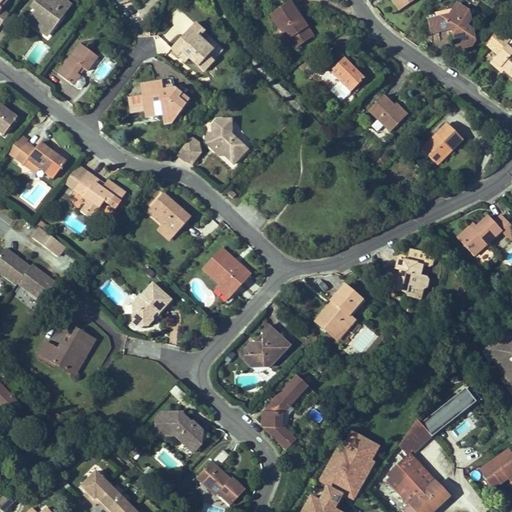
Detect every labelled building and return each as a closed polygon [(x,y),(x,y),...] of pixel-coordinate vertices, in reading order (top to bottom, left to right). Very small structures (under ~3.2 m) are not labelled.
[(0,0),(0,27),(9,16),(1,9),(0,8),(0,5),(4,1),(8,0),(7,0),(0,0)] [(66,2),(63,0),(44,0),(36,11),(28,22),(37,29),(40,25),(49,32),(54,25),(56,26),(64,15),(59,12),(66,2)] [(36,11),(44,0),(36,0),(31,7),(36,11)] [(415,0),(392,0),(399,11),(415,0)] [(290,1),(270,15),(293,49),(313,36),(296,10),(290,1)] [(64,15),(71,5),(66,2),(59,12),(64,15)] [(466,29),(467,12),(462,6),(456,8),(434,12),(436,17),(439,32),(454,29),(455,31),(453,34),(455,45),(461,49),(471,47),(475,41),(473,29),(466,29)] [(439,32),(436,17),(427,19),(431,34),(439,32)] [(224,50),(195,23),(190,29),(219,55),(224,50)] [(49,32),(40,25),(37,29),(46,36),(49,32)] [(190,29),(171,49),(179,56),(182,52),(188,57),(204,72),(219,55),(190,29)] [(511,39),(511,40),(510,42),(497,30),(486,45),(498,55),(493,60),(493,61),(504,70),(511,77),(511,39)] [(80,44),(58,74),(77,89),(82,88),(85,84),(85,79),(83,77),(77,73),(82,67),(87,72),(98,57),(80,44)] [(188,57),(182,52),(179,56),(185,61),(188,57)] [(364,79),(344,58),(325,77),(345,97),(364,79)] [(504,70),(493,61),(491,63),(502,73),(504,70)] [(83,77),(87,72),(82,67),(77,73),(83,77)] [(171,80),(141,85),(143,96),(129,98),(131,113),(145,111),(146,118),(163,115),(165,125),(171,124),(185,104),(178,98),(181,94),(175,89),(172,89),(171,80)] [(189,100),(181,94),(178,98),(185,104),(189,100)] [(384,96),(369,110),(391,132),(405,117),(394,106),(384,96)] [(396,104),(394,106),(405,117),(407,115),(396,104)] [(17,118),(0,105),(0,131),(4,135),(17,118)] [(212,125),(205,125),(206,143),(210,143),(210,146),(213,149),(217,149),(234,164),(241,157),(237,153),(244,145),(238,141),(232,141),(231,119),(217,120),(212,125)] [(437,165),(462,140),(447,124),(421,149),(437,165)] [(14,158),(26,142),(28,140),(20,134),(7,152),(14,158)] [(190,136),(177,154),(185,161),(192,164),(201,153),(199,143),(190,136)] [(35,149),(26,142),(14,158),(24,165),(28,160),(53,179),(66,162),(40,142),(35,149)] [(241,157),(248,149),(244,145),(237,153),(241,157)] [(66,184),(74,189),(86,171),(79,166),(66,184)] [(86,171),(74,189),(89,200),(83,209),(93,217),(105,201),(115,208),(126,193),(108,180),(105,185),(102,188),(97,185),(100,181),(86,171)] [(163,194),(148,211),(163,225),(174,235),(175,235),(190,219),(163,194)] [(470,226),(457,238),(474,256),(501,231),(510,242),(511,240),(511,227),(501,215),(493,222),(488,216),(476,227),(473,230),(470,226)] [(37,219),(34,223),(42,229),(45,225),(37,219)] [(174,235),(163,225),(158,230),(169,240),(174,235)] [(45,248),(53,238),(40,228),(33,238),(45,248)] [(57,257),(65,247),(53,238),(45,248),(57,257)] [(222,248),(203,269),(220,284),(225,290),(228,287),(235,293),(251,276),(238,264),(234,268),(230,264),(234,260),(222,248)] [(18,283),(30,267),(5,249),(0,255),(0,272),(16,285),(18,283)] [(407,261),(398,259),(396,270),(401,271),(400,276),(399,277),(402,280),(398,283),(396,291),(405,293),(408,297),(420,300),(426,276),(420,275),(422,265),(428,267),(432,265),(433,258),(431,255),(410,250),(408,256),(411,260),(410,262),(407,261)] [(56,284),(32,265),(30,267),(18,283),(42,302),(56,284)] [(400,276),(394,275),(393,282),(398,283),(402,280),(399,277),(400,276)] [(171,300),(153,283),(141,296),(140,295),(132,303),(133,322),(143,321),(143,326),(148,326),(153,321),(152,317),(157,312),(159,314),(171,300)] [(235,293),(228,287),(225,290),(220,284),(215,289),(228,300),(235,293)] [(349,316),(362,300),(345,285),(331,301),(333,303),(331,306),(329,305),(315,322),(325,330),(328,327),(340,337),(355,321),(349,316)] [(251,343),(245,349),(245,362),(252,368),(258,361),(263,361),(270,367),(290,346),(268,325),(262,332),(263,343),(251,343)] [(340,337),(328,327),(325,330),(337,341),(340,337)] [(46,343),(40,354),(70,372),(81,353),(85,356),(95,340),(76,330),(67,345),(63,342),(58,350),(46,343)] [(511,331),(487,349),(494,359),(495,358),(506,375),(505,376),(511,385),(511,331)] [(494,359),(487,349),(483,352),(489,362),(494,359)] [(81,353),(70,372),(74,375),(85,356),(81,353)] [(297,376),(263,413),(262,426),(287,450),(296,440),(284,428),(288,424),(288,415),(284,412),(303,391),(308,396),(306,398),(314,406),(321,398),(308,386),(306,388),(300,383),(302,381),(297,376)] [(511,385),(505,376),(501,378),(511,394),(511,385)] [(13,397),(0,383),(0,406),(1,408),(13,397)] [(175,386),(169,392),(178,400),(183,394),(175,386)] [(5,412),(17,401),(13,397),(1,408),(5,412)] [(334,411),(324,401),(317,407),(328,418),(334,411)] [(65,422),(56,412),(49,418),(58,428),(65,422)] [(208,437),(193,422),(186,423),(183,419),(182,413),(161,413),(161,418),(156,418),(156,435),(175,435),(193,453),(208,437)] [(121,426),(113,419),(107,425),(115,433),(121,426)] [(471,419),(453,427),(457,436),(475,429),(471,419)] [(432,436),(416,420),(408,433),(420,447),(432,436)] [(307,493),(297,511),(342,511),(335,509),(342,495),(354,501),(380,444),(345,428),(319,483),(325,485),(318,499),(307,493)] [(420,447),(408,433),(399,446),(410,456),(420,447)] [(229,456),(223,450),(197,478),(216,496),(218,494),(231,505),(245,490),(232,478),(231,479),(218,467),(229,456)] [(511,475),(511,456),(508,451),(480,470),(493,489),(511,475)] [(402,511),(433,511),(449,497),(420,465),(419,466),(410,456),(389,476),(391,478),(387,482),(408,504),(401,510),(402,511)] [(136,511),(96,472),(82,486),(87,492),(92,496),(89,499),(96,506),(99,503),(101,501),(112,511),(136,511)] [(174,488),(165,479),(158,487),(167,495),(171,491),(174,488)] [(174,502),(178,499),(171,491),(167,495),(174,502)] [(4,511),(14,503),(5,493),(0,497),(0,509),(2,511),(4,511)] [(179,507),(183,503),(178,499),(174,502),(179,507)] [(112,511),(101,501),(99,503),(108,511),(112,511)]
